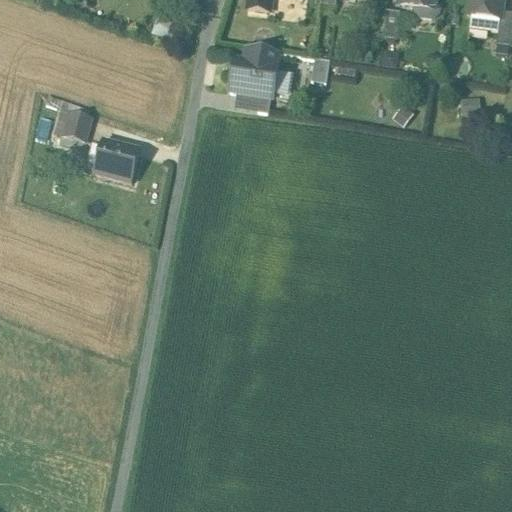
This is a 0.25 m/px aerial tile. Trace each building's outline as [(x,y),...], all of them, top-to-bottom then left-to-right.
[(249,0),(248,12),(269,15),(270,0),(249,0)] [(321,0),(320,9),(335,11),(336,0),(321,0)] [(434,0),(401,0),(400,9),(414,11),(414,14),(420,21),(432,23),(439,17),(440,12),(434,4),(434,0)] [(503,0),(470,0),(468,19),(499,23),(501,23),(502,15),(503,0)] [(400,16),(386,14),(383,42),(397,43),(400,16)] [(511,44),(511,16),(502,15),(501,23),(499,23),(496,48),(497,49),(509,50),(511,50),(511,44)] [(509,50),(497,49),(496,58),(508,59),(509,50)] [(278,57),(248,52),(246,64),(236,63),(231,96),(237,97),(270,103),(272,103),(277,69),(276,69),(278,57)] [(330,64),(315,62),(311,85),(326,88),(330,64)] [(270,103),(237,97),(234,112),(258,116),(259,106),(270,108),(270,103)] [(270,108),(259,106),(258,116),(268,118),(270,108)] [(92,122),(71,116),(68,129),(89,134),(92,122)] [(89,134),(68,129),(66,134),(65,141),(86,147),(89,134)] [(66,134),(59,133),(57,139),(65,141),(66,134)] [(141,155),(103,145),(95,178),(133,187),(141,155)]
